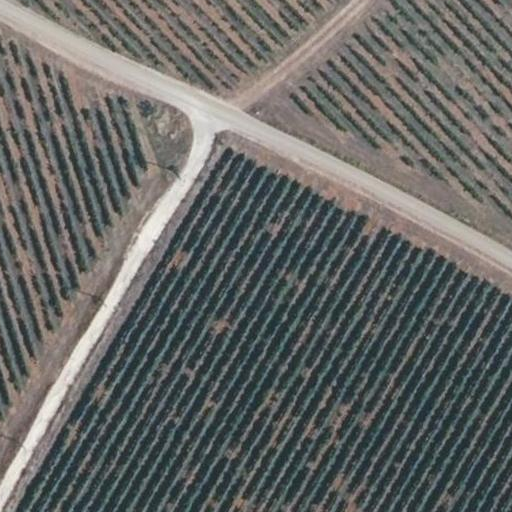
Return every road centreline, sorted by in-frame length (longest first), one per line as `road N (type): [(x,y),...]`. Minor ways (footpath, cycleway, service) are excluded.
road 1 (unclassified): [(1,511),(218,113)]
road 2 (tertiary): [(511,264),(403,201),(218,113)]
road 3 (tertiary): [(218,113),(0,3)]
